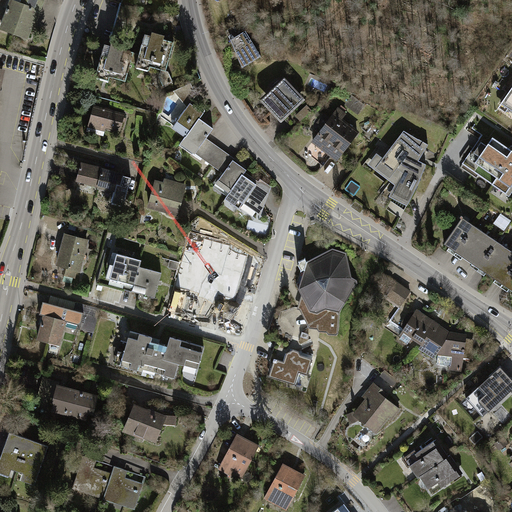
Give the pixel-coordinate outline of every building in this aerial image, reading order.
[(8,14),(2,29),(26,38),(29,29),(31,30),(36,17),(38,16),(42,4),(30,0),(27,0),(26,5),(12,1),(9,9),(7,8),(5,13),(8,14)] [(8,0),(6,8),(7,8),(9,9),(12,1),(26,5),(27,0),(30,0),(42,4),(43,0),(8,0)] [(231,40),(240,34),(235,26),(226,31),(228,36),(231,40)] [(231,40),(242,68),(261,57),(246,31),(240,34),(231,40)] [(139,54),(134,52),(131,62),(137,63),(136,67),(149,71),(150,67),(161,70),(160,76),(164,86),(173,82),(168,71),(166,71),(174,42),(163,40),(164,36),(152,32),(151,36),(145,34),(139,54)] [(126,82),(131,62),(134,52),(124,50),(125,46),(112,42),(111,46),(105,44),(96,77),(109,81),(110,77),(126,82)] [(274,90),(263,100),(281,119),(303,98),(285,79),(280,84),(278,81),(271,87),(274,90)] [(173,128),(186,137),(199,119),(204,113),(191,103),(195,97),(189,84),(174,91),(187,107),(173,128)] [(511,87),(501,103),(511,110),(511,87)] [(364,105),(352,96),(348,100),(350,102),(348,105),(358,113),(364,105)] [(120,131),(125,115),(94,106),(87,131),(98,134),(101,125),(106,127),(120,131)] [(306,106),(299,113),(303,118),(311,111),(306,106)] [(324,127),(313,141),(337,159),(358,132),(340,119),(345,113),(339,108),(330,119),(326,116),(320,124),(324,127)] [(195,153),(201,157),(210,144),(205,140),(212,129),(199,119),(186,137),(183,142),(196,151),(195,153)] [(404,131),(376,167),(398,184),(393,195),(409,204),(419,183),(426,164),(419,161),(428,145),(419,139),(404,131)] [(511,185),(511,150),(493,137),(490,141),(482,135),(462,164),(503,192),(508,185),(511,187),(511,185)] [(201,157),(212,165),(221,152),(210,144),(201,157)] [(212,165),(218,169),(227,156),(221,152),(212,165)] [(216,183),(230,193),(243,175),(246,170),(227,156),(218,169),(223,173),(219,180),(219,179),(216,183)] [(98,186),(102,169),(81,163),(77,180),(98,186)] [(124,175),(102,169),(98,186),(115,190),(112,203),(124,206),(131,178),(124,176),(124,175)] [(257,185),(243,175),(230,193),(227,196),(226,199),(239,209),(244,201),(261,212),(264,200),(251,192),(257,185)] [(260,179),(257,185),(251,192),(264,200),(266,202),(271,186),(260,179)] [(166,181),(165,185),(184,191),(186,186),(166,181)] [(149,205),(178,213),(184,191),(165,185),(156,182),(149,205)] [(214,186),(227,196),(230,193),(216,183),(214,186)] [(361,212),(364,208),(356,202),(353,206),(361,212)] [(452,222),(457,226),(462,218),(463,217),(461,215),(461,216),(458,214),(452,222)] [(474,226),(462,218),(457,226),(444,244),(456,252),(474,226)] [(486,234),(474,226),(456,252),(468,260),(486,234)] [(498,242),(486,234),(468,260),(479,268),(498,242)] [(79,270),(87,240),(66,235),(58,264),(79,270)] [(509,250),(498,242),(479,268),(491,276),(509,250)] [(196,268),(219,274),(220,275),(226,251),(203,244),(196,268)] [(236,244),(234,247),(248,256),(244,272),(248,273),(254,255),(236,244)] [(228,246),(226,251),(220,275),(219,274),(217,280),(239,287),(244,272),(248,256),(234,247),(228,246)] [(358,283),(357,280),(352,277),(346,252),(333,248),(307,262),(306,259),(300,261),(299,264),(301,271),(297,285),(302,294),(311,311),(309,328),(317,329),(319,331),(327,332),(329,334),(337,335),(338,333),(340,312),(358,283)] [(511,270),(511,251),(509,250),(491,276),(503,284),(511,270)] [(139,267),(141,261),(117,254),(115,260),(112,259),(110,265),(114,266),(110,278),(134,284),(134,285),(139,267)] [(161,273),(139,267),(134,285),(134,284),(132,290),(155,297),(161,273)] [(511,270),(503,284),(511,290),(511,270)] [(397,283),(387,296),(400,305),(410,292),(397,283)] [(300,310),(309,328),(311,311),(302,294),(297,309),(300,310)] [(74,310),(77,302),(50,295),(48,303),(74,310)] [(98,317),(100,308),(77,302),(74,310),(48,303),(46,303),(43,315),(44,315),(38,339),(49,342),(50,338),(60,341),(65,321),(80,325),(84,313),(98,317)] [(410,341),(412,337),(426,316),(417,311),(415,314),(413,313),(408,314),(403,322),(404,327),(405,329),(401,335),(402,335),(400,338),(408,343),(410,341)] [(84,313),(80,325),(87,327),(86,330),(85,330),(84,332),(93,335),(98,317),(84,313)] [(439,325),(426,316),(412,337),(426,347),(424,350),(434,357),(437,353),(439,354),(437,363),(450,365),(450,369),(461,371),(463,356),(470,357),(473,340),(465,339),(466,335),(449,333),(438,326),(439,325)] [(130,331),(121,365),(142,371),(143,368),(174,377),(178,363),(198,368),(204,346),(170,337),(167,346),(151,341),(152,337),(130,331)] [(269,376),(295,384),(299,372),(307,375),(313,359),(301,355),(299,352),(278,345),(273,358),(274,361),(269,376)] [(511,378),(500,366),(483,382),(500,400),(511,391),(511,392),(511,378)] [(386,380),(390,375),(385,371),(381,376),(386,380)] [(386,380),(393,386),(397,381),(390,375),(386,380)] [(94,408),(97,396),(67,388),(67,389),(57,387),(59,382),(43,378),(39,394),(54,398),(54,397),(56,398),(53,409),(75,415),(75,414),(86,417),(89,406),(94,408)] [(483,382),(465,398),(483,416),(500,400),(483,382)] [(360,419),(376,431),(389,415),(393,418),(400,409),(385,397),(387,394),(374,384),(366,394),(370,397),(357,412),(362,416),(360,419)] [(135,432),(155,441),(165,416),(154,411),(152,412),(135,406),(124,430),(134,434),(135,432)] [(351,423),(360,419),(362,416),(357,412),(348,416),(351,423)] [(177,426),(179,416),(169,414),(167,424),(177,426)] [(48,445),(9,432),(0,458),(0,466),(6,469),(7,467),(12,468),(23,472),(28,474),(27,476),(36,480),(36,478),(48,445)] [(252,458),(259,446),(237,434),(230,448),(219,468),(233,475),(239,463),(247,467),(252,458)] [(507,444),(503,438),(496,443),(500,449),(507,444)] [(418,477),(421,476),(448,457),(436,439),(415,453),(414,451),(402,459),(407,467),(410,466),(418,477)] [(105,495),(112,473),(89,465),(92,458),(83,455),(73,485),(105,495)] [(462,473),(450,456),(448,457),(421,476),(429,488),(438,481),(442,487),(462,473)] [(115,466),(92,458),(89,465),(112,473),(115,466)] [(239,463),(233,475),(241,479),(247,467),(239,463)] [(297,490),(305,477),(283,463),(275,477),(264,496),(277,504),(284,493),(291,497),(296,490),(297,490)] [(0,466),(0,472),(9,475),(12,468),(7,467),(6,469),(0,466)] [(105,495),(135,506),(143,483),(121,476),(123,469),(115,466),(112,473),(105,495)] [(145,476),(123,469),(121,476),(143,483),(145,476)] [(28,474),(23,472),(21,479),(35,485),(37,479),(36,478),(36,480),(27,476),(28,474)] [(438,481),(429,488),(433,493),(442,487),(438,481)] [(284,493),(277,504),(285,509),(291,497),(284,493)]
